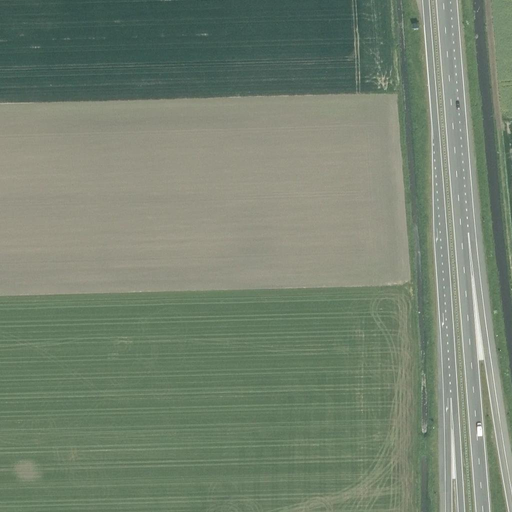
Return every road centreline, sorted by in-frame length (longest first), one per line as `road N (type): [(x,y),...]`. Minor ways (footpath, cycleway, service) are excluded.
road 1 (trunk): [(425,0),(454,397)]
road 2 (motorway): [(511,511),(461,235)]
road 3 (trunk): [(482,511),(461,235)]
road 4 (trunk): [(461,235),(442,0)]
